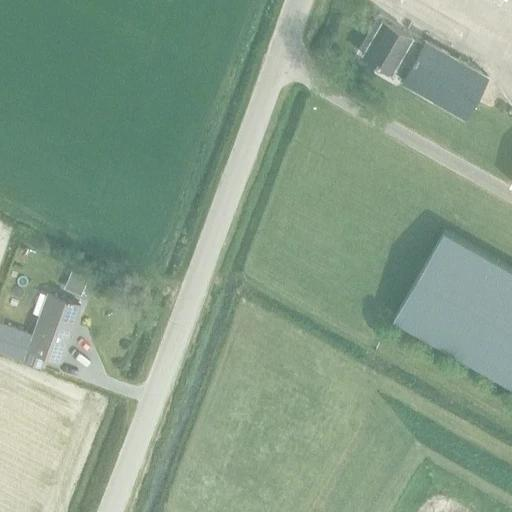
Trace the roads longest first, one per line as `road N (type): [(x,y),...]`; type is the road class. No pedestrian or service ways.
road 1 (unclassified): [(116,511),(305,0)]
road 2 (unknown): [(280,68),(511,195)]
